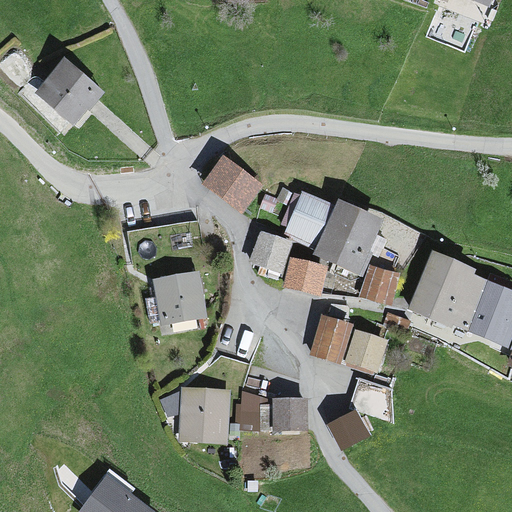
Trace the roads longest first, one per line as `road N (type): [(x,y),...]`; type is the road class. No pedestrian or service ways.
road 1 (residential): [(168,165),(233,226),(248,288),(297,366),(311,431),(373,511)]
road 2 (residential): [(511,144),(269,124),(223,136),(168,165)]
road 3 (residential): [(168,165),(116,189),(66,184),(0,123)]
road 4 (residential): [(168,165),(100,0)]
